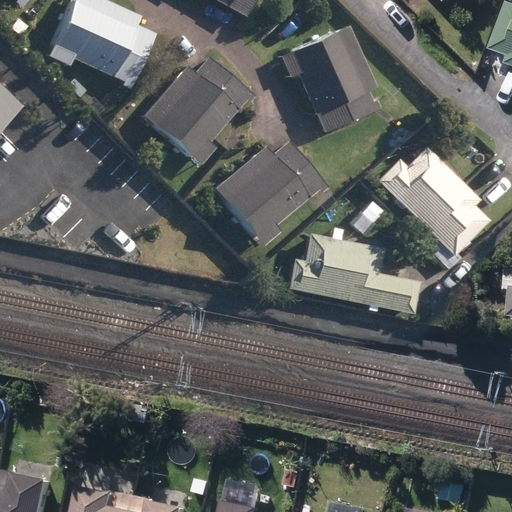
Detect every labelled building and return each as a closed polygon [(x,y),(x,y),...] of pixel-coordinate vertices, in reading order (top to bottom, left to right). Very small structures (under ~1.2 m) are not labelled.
[(7,5),(15,11),(22,0),(5,0),(10,3),(7,5)] [(115,88),(122,92),(148,37),(130,29),(134,19),(93,0),(68,0),(40,60),(62,70),(66,62),(116,85),(115,88)] [(202,0),(240,21),(252,0),(202,0)] [(503,67),(511,70),(511,7),(505,4),(488,52),(506,59),(503,67)] [(290,78),(317,136),(372,110),(369,104),(365,105),(360,94),(370,89),(342,27),(273,59),(283,81),(290,78)] [(134,119),(193,169),(209,150),(204,144),(238,104),(241,107),(248,99),(200,59),(187,75),(177,67),(134,119)] [(0,130),(13,117),(23,106),(0,83),(0,130)] [(482,166),(450,136),(434,152),(466,182),(482,166)] [(257,247),(262,254),(278,241),(268,228),(311,194),(313,196),(321,189),(282,143),(266,157),(259,148),(206,190),(254,250),(257,247)] [(370,183),(445,259),(481,224),(466,209),(471,204),(418,151),(398,171),(390,163),(370,183)] [(369,310),(405,318),(411,286),(370,277),(375,252),(334,244),(336,232),(327,229),(325,242),(302,237),(297,264),(286,263),(280,292),(361,308),(360,313),(368,314),(369,310)] [(426,255),(437,266),(442,260),(432,250),(426,255)] [(153,411),(134,408),(130,424),(150,428),(153,411)] [(0,472),(0,511),(40,511),(46,485),(18,479),(18,476),(0,472)] [(131,511),(134,499),(112,494),(111,497),(76,490),(71,511),(131,511)] [(134,499),(131,511),(181,511),(153,505),(154,503),(134,499)]
